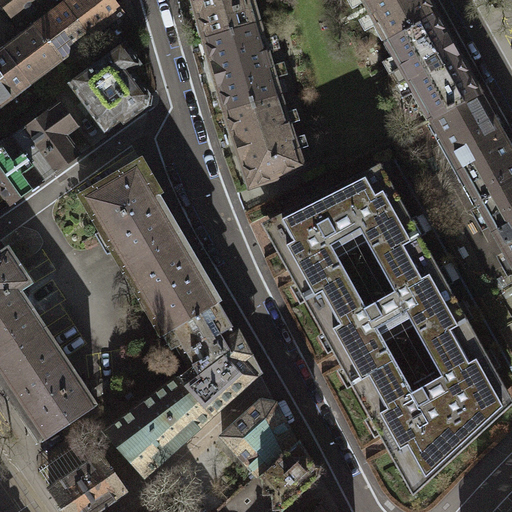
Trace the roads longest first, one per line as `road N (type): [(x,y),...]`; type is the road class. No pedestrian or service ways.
road 1 (residential): [(182,114),(190,157),(284,361)]
road 2 (residential): [(284,361),(114,511)]
road 3 (residential): [(182,114),(136,131),(0,227)]
road 4 (residential): [(284,361),(369,511)]
